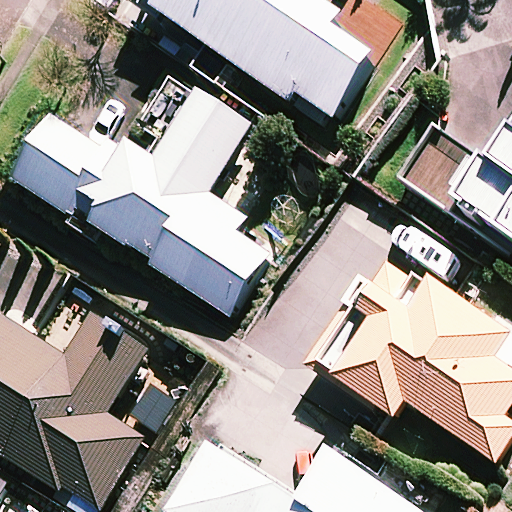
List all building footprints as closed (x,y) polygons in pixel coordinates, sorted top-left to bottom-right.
[(147,0),(333,131),(383,60),(343,31),(351,20),(322,0),(147,0)] [(121,137),(110,154),(62,123),(24,184),(235,317),(274,255),(240,234),(250,218),(215,196),(257,129),(179,80),(147,130),(167,143),(157,160),(121,137)] [(511,152),(473,210),(511,236),(511,152)] [(399,267),(383,291),(369,282),(354,304),(368,314),(330,371),(405,421),(415,406),(501,463),(511,446),(511,422),(509,420),(511,415),(511,331),(442,284),(437,292),(399,267)] [(77,362),(14,324),(0,346),(0,451),(99,511),(106,511),(150,440),(116,419),(149,364),(96,332),(77,362)] [(318,510),(229,454),(192,511),(424,511),(348,463),(318,510)] [(15,488),(0,478),(0,511),(33,511),(10,497),(15,488)]
